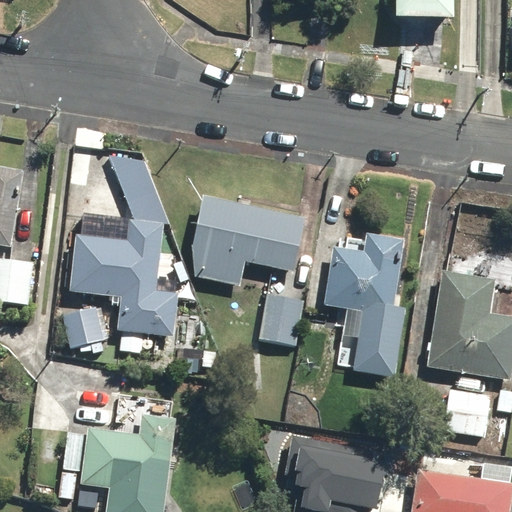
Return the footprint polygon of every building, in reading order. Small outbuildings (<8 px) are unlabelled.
[(445,0),(386,0),(386,25),(444,27),(445,0)] [(0,249),(5,251),(10,215),(5,215),(7,195),(12,196),(14,173),(0,171),(0,249)] [(142,175),(122,174),(121,205),(153,206),(142,175)] [(192,206),(185,263),(189,283),(200,284),(235,290),(238,268),(288,276),(296,223),(192,206)] [(171,266),(152,265),(155,226),(122,224),(120,247),(67,243),(64,298),(113,302),(110,335),(119,335),(118,354),(138,356),(139,340),(170,342),(173,299),(150,297),(151,285),(170,286),(171,266)] [(381,235),(380,241),(360,238),(358,256),(326,252),(319,312),(356,317),(349,376),(390,382),(399,313),(388,311),(395,256),(402,257),(405,238),(381,235)] [(29,266),(0,264),(0,306),(27,308),(29,266)] [(490,283),(436,275),(424,372),(507,383),(511,342),(511,323),(485,320),(490,283)] [(262,297),(257,346),(295,350),(300,301),(262,297)] [(94,311),(57,320),(65,353),(102,344),(94,311)] [(47,389),(38,387),(34,429),(63,432),(57,502),(73,503),(74,492),(102,495),(100,511),(161,511),(170,402),(95,396),(99,379),(51,370),(47,389)] [(486,401),(444,394),(437,434),(480,441),(486,401)] [(504,511),(508,489),(409,475),(403,511),(504,511)] [(372,511),(375,491),(331,487),(328,511),(372,511)]
